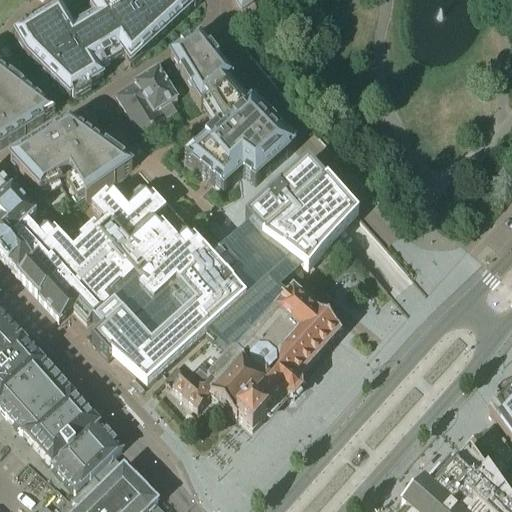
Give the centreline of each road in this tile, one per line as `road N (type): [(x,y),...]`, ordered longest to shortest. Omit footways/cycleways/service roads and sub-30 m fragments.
road 1 (residential): [(463,304),(395,240),(207,26)]
road 2 (secondary): [(194,511),(0,296)]
road 3 (residential): [(463,304),(269,511)]
road 4 (residential): [(0,162),(207,26)]
road 5 (residential): [(354,511),(501,340)]
